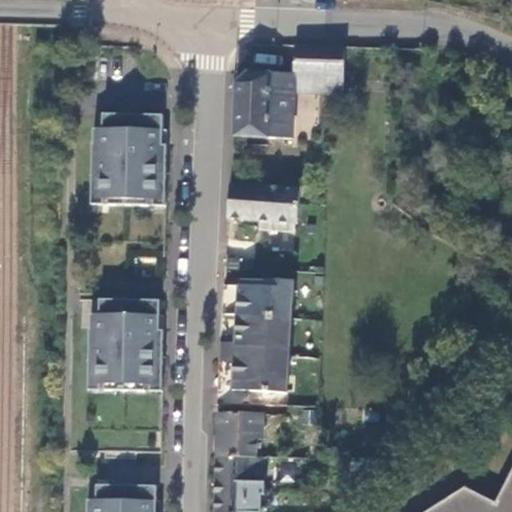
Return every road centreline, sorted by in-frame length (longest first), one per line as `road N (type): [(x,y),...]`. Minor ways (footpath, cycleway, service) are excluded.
road 1 (residential): [(192,511),(212,20)]
road 2 (tertiary): [(212,20),(446,30),(511,49)]
road 3 (tertiary): [(0,10),(123,14)]
